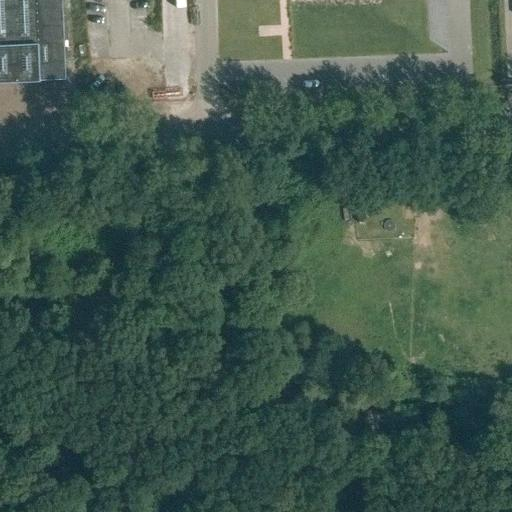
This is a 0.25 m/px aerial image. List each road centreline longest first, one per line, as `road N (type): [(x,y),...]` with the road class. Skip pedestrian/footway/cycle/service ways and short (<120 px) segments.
road 1 (unclassified): [(511,119),(0,141)]
road 2 (unknown): [(208,132),(211,0)]
